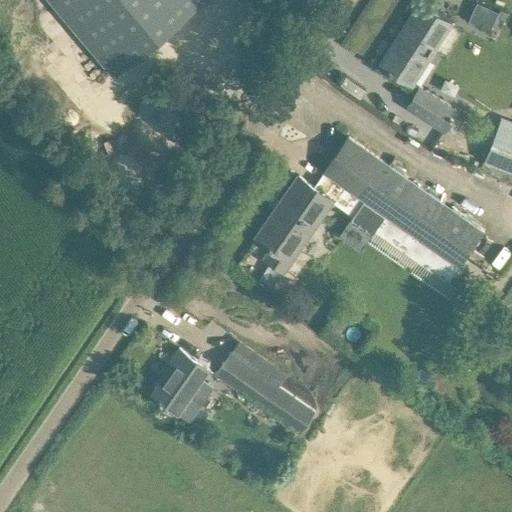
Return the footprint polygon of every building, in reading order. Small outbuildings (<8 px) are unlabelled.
[(51,0),(115,75),(203,0),(51,0)] [(458,22),(482,26),(485,5),(461,1),(458,22)] [(452,23),(420,2),(381,63),(413,84),(452,23)] [(410,106),(422,114),(447,129),(459,110),(422,87),(410,106)] [(511,126),(499,121),(484,159),(511,170),(511,126)] [(443,201),(349,136),(315,186),(299,175),(280,202),(257,236),(269,244),(268,245),(272,248),(266,257),(284,269),(290,259),(334,197),(449,277),(481,230),(442,203),(443,201)] [(288,373),(241,339),(217,373),(300,431),(316,409),(281,384),(288,373)] [(210,369),(180,347),(164,370),(167,372),(153,393),(189,418),(211,386),(203,380),(210,369)]
